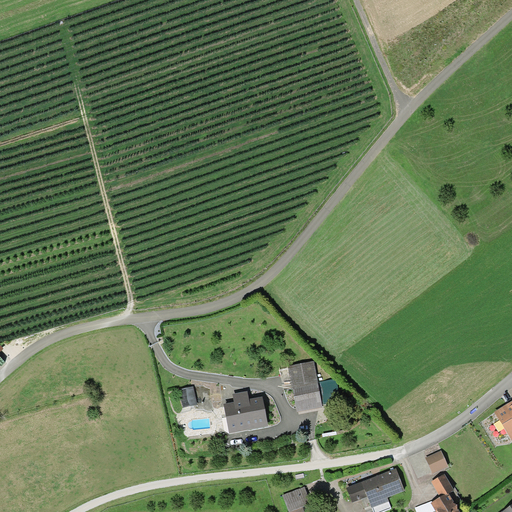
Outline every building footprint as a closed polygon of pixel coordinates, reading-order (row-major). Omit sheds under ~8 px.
[(273,357),(264,363),(267,367),(275,361),(273,357)] [(312,364),(288,368),(296,413),(319,409),(318,402),(315,386),(312,364)] [(315,386),(318,402),(332,400),(329,384),(315,386)] [(180,391),(183,408),(195,405),(192,389),(180,391)] [(233,405),(224,407),(229,434),(266,428),(261,400),(247,402),(246,395),(232,398),(233,405)] [(511,402),(495,413),(511,440),(511,402)] [(447,466),(441,452),(427,458),(433,472),(447,466)] [(394,471),(348,490),(353,503),(368,496),(372,508),(387,502),(385,498),(402,491),(394,471)] [(444,476),(430,482),(439,497),(448,493),(453,491),(444,476)] [(305,487),(283,496),(289,511),(304,511),(303,507),(311,504),(305,487)] [(432,501),(437,511),(457,511),(448,493),(432,501)]
